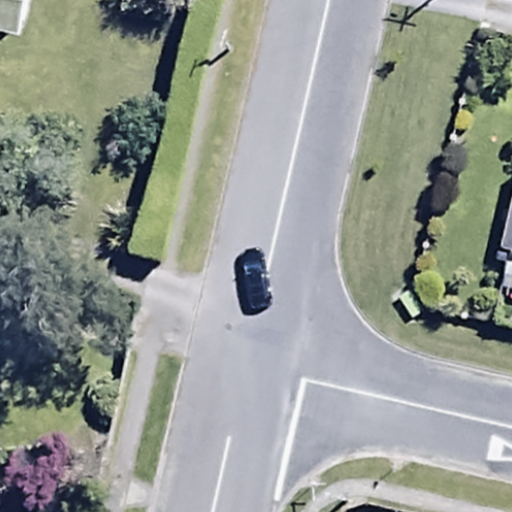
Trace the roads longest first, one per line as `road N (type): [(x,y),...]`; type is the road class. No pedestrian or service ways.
road 1 (residential): [(253,371),(336,0)]
road 2 (residential): [(253,371),(511,430)]
road 3 (residential): [(219,511),(253,371)]
